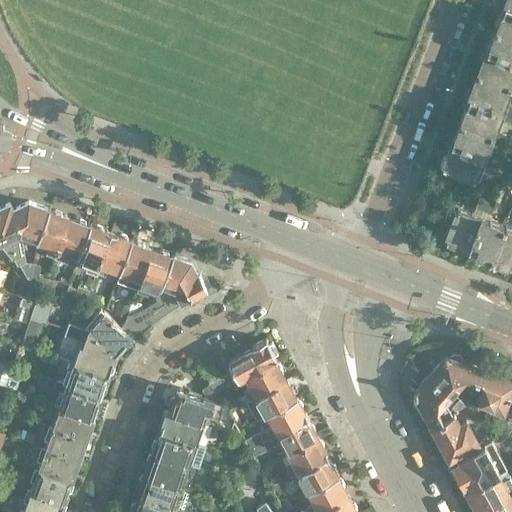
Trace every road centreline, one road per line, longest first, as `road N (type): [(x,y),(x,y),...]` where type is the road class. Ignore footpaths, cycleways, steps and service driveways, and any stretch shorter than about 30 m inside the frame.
road 1 (residential): [(356,263),(189,332),(146,375),(99,511)]
road 2 (secondary): [(356,263),(83,159)]
road 3 (residential): [(356,263),(457,0)]
road 4 (residential): [(414,511),(345,372),(356,263)]
road 5 (secondary): [(511,320),(356,263)]
